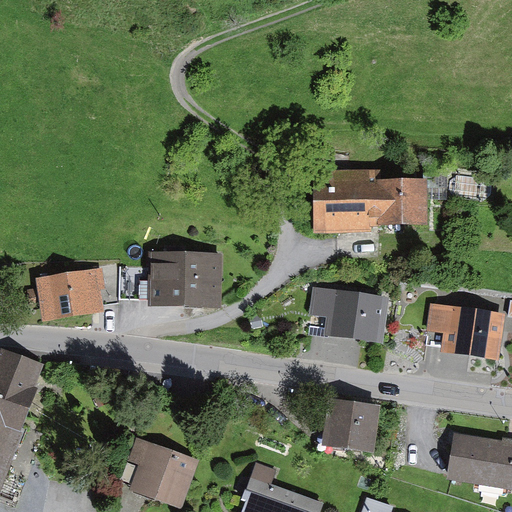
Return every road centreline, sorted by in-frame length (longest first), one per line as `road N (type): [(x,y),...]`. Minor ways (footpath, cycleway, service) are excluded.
road 1 (residential): [(0,337),(44,336),(511,399)]
road 2 (track): [(322,0),(200,45),(176,73),(198,113),(282,171)]
